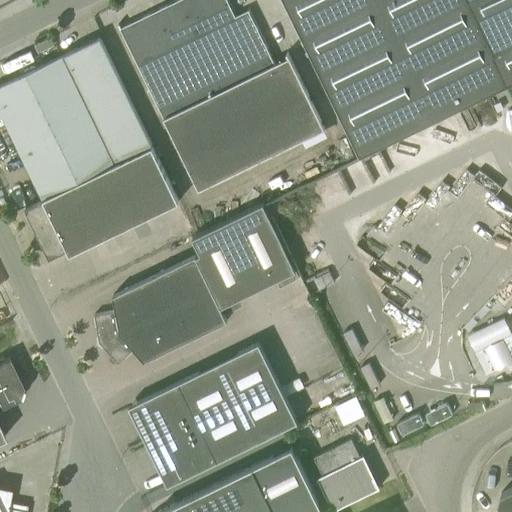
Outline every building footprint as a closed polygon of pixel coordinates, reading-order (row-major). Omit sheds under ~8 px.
[(198,189),(324,128),(287,53),(286,53),(288,57),(275,64),(248,9),(235,16),(232,10),(227,0),(176,0),(121,27),(119,23),(118,24),(198,189)] [(511,0),(284,0),(359,154),(511,79),(511,0)] [(62,54),(114,162),(152,145),(108,54),(100,36),(62,54)] [(62,54),(45,63),(0,84),(0,111),(42,198),(114,162),(62,54)] [(69,254),(87,245),(178,200),(152,147),(60,190),(43,198),(43,199),(25,208),(49,257),(67,249),(69,254)] [(116,310),(94,314),(99,341),(117,362),(134,348),(144,360),(177,344),(227,320),(224,313),(237,306),(233,298),(280,275),(284,283),(299,276),(295,268),(286,251),(263,203),(192,237),(200,252),(195,254),(131,286),(113,294),(116,310)] [(511,334),(475,351),(486,373),(511,360),(511,334)] [(136,402),(129,405),(168,484),(297,420),(258,342),(237,352),(241,359),(203,378),(199,371),(136,402)] [(0,361),(0,438),(4,436),(0,427),(0,406),(19,397),(23,387),(9,357),(0,361)] [(359,394),(338,404),(346,423),(368,413),(359,394)] [(425,413),(430,424),(453,413),(447,402),(425,413)] [(424,423),(419,412),(397,422),(402,434),(424,423)] [(351,438),(333,447),(314,456),(326,481),(320,484),(333,509),(379,487),(378,484),(375,486),(363,462),(359,464),(357,459),(360,457),(351,438)] [(324,511),(292,446),(175,503),(175,502),(158,511),(155,511),(324,511)] [(511,511),(511,486),(501,492),(498,501),(502,511),(511,511)]
